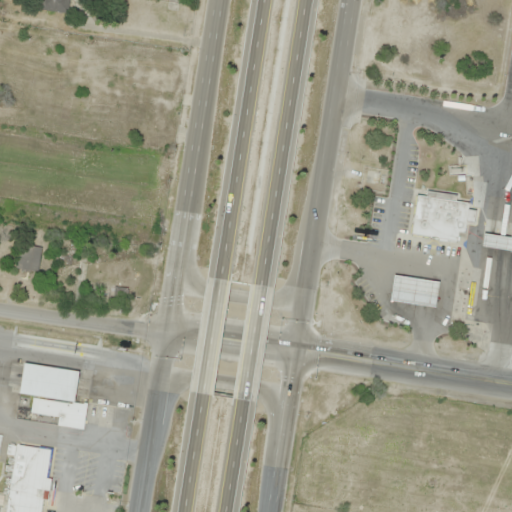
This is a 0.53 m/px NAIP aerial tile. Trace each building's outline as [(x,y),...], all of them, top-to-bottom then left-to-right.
[(66,12),(66,0),(40,0),(41,12),(66,12)] [(475,35),(489,37),(491,18),(476,16),(475,35)] [(452,21),(434,19),(432,40),(449,42),(452,21)] [(423,70),(428,43),(410,40),(405,67),(423,70)] [(24,114),(49,118),(56,74),(32,70),(24,114)] [(145,104),(123,102),(119,144),(141,146),(145,104)] [(409,235),(456,243),(457,233),(463,233),(468,205),(417,197),(409,235)] [(481,247),(511,252),(511,239),(481,234),(481,247)] [(51,276),(76,281),(80,258),(55,254),(51,276)] [(389,303),(437,310),(441,285),(392,276),(389,303)] [(19,395),(32,397),(29,414),(58,418),(57,427),(83,431),(86,405),(75,404),(78,372),(23,365),(19,395)] [(40,511),(50,450),(14,444),(3,511),(40,511)] [(0,461),(0,481),(6,482),(9,463),(0,461)]
